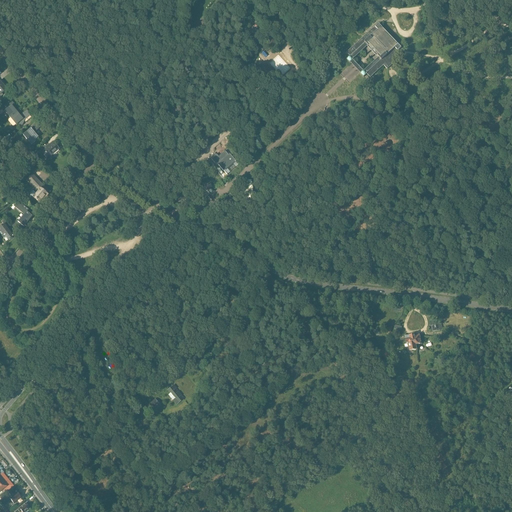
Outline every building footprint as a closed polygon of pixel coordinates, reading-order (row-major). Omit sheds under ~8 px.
[(356,44),(347,53),(350,56),(350,57),(365,43),(368,46),(369,47),(373,52),(378,56),(379,57),(382,60),(367,74),(371,78),(384,65),(388,69),(403,55),(399,51),(399,50),(400,49),(402,48),(379,24),(376,27),(375,26),(368,33),(356,44)] [(368,46),(365,43),(350,57),(347,60),(350,63),(351,63),(352,64),(356,68),(360,73),(360,74),(364,77),(365,76),(367,74),(382,60),(379,57),(364,71),(358,66),(353,60),(368,46)] [(281,76),(290,67),(277,54),(269,63),(281,76)] [(0,115),(5,111),(10,118),(17,112),(12,106),(14,104),(12,101),(0,110),(1,111),(0,111),(0,115)] [(20,116),(17,112),(10,118),(16,125),(18,123),(20,125),(21,124),(23,125),(25,121),(24,121),(31,115),(27,110),(20,116)] [(30,129),(23,135),(32,145),(35,142),(35,141),(38,138),(34,133),(40,127),(37,124),(32,129),(31,130),(30,129)] [(3,142),(1,144),(4,147),(6,145),(13,139),(9,134),(6,137),(7,138),(3,142)] [(19,134),(14,138),(18,143),(23,139),(19,134)] [(42,153),(47,158),(58,148),(53,142),(48,146),(49,147),(42,153)] [(216,165),(218,164),(224,171),(227,175),(239,164),(235,161),(229,154),(228,155),(225,151),(218,157),(216,154),(211,159),(215,164),(215,163),(216,165)] [(33,174),(27,180),(30,184),(31,183),(34,186),(35,185),(39,190),(36,194),(33,192),(32,192),(30,194),(30,195),(33,198),(39,203),(46,194),(48,195),(50,192),(43,186),(36,178),(33,174)] [(251,180),(247,180),(246,183),(245,187),(245,191),(244,194),(245,198),(246,202),(249,202),(251,199),(252,195),(252,191),(253,187),(252,184),(251,180)] [(212,187),(210,184),(204,189),(206,192),(207,191),(209,193),(206,196),(211,201),(212,200),(209,196),(214,191),(211,188),(212,187)] [(16,220),(12,226),(16,230),(21,224),(24,226),(31,217),(32,217),(29,214),(31,212),(20,202),(20,203),(16,207),(25,214),(18,222),(16,220)] [(4,225),(0,227),(0,232),(4,238),(5,237),(8,241),(9,240),(12,238),(12,237),(13,236),(11,233),(11,232),(7,227),(9,226),(5,221),(2,223),(4,225)] [(441,324),(432,326),(433,332),(442,330),(441,324)] [(419,334),(405,337),(406,343),(408,343),(410,351),(417,350),(416,345),(421,344),(419,334)] [(174,385),(167,391),(170,394),(174,399),(173,400),(177,405),(184,398),(182,395),(181,396),(178,392),(178,391),(176,389),(176,388),(174,385)] [(155,399),(149,405),(152,408),(156,404),(159,407),(162,404),(158,399),(156,401),(155,399)] [(0,496),(11,488),(1,475),(1,474),(0,472),(0,496)] [(11,500),(8,503),(10,506),(12,504),(13,503),(14,504),(17,502),(17,501),(21,497),(19,495),(19,494),(18,492),(17,493),(16,491),(9,497),(11,500)] [(19,508),(17,510),(18,510),(15,511),(19,511),(21,511),(22,511),(24,511),(29,508),(25,503),(19,509),(19,508)]
